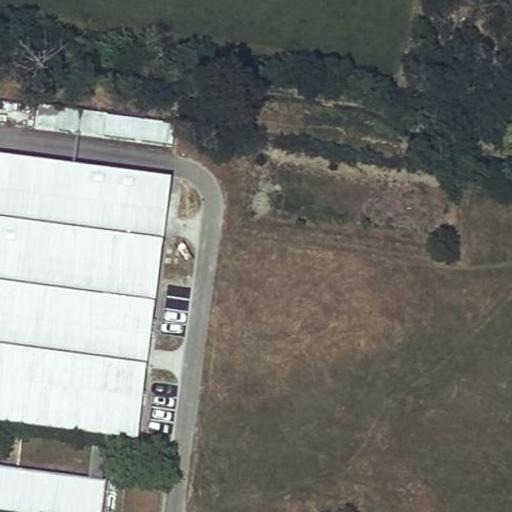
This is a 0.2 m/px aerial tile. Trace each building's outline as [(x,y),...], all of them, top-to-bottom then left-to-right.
[(106,118),(0,103),(0,128),(103,142),(106,118)] [(175,127),(106,118),(103,142),(172,151),(175,127)] [(168,188),(0,165),(0,419),(97,432),(109,434),(134,438),(168,188)] [(109,434),(97,432),(90,482),(102,484),(109,434)] [(0,511),(104,511),(108,484),(102,484),(90,482),(0,470),(0,511)]
